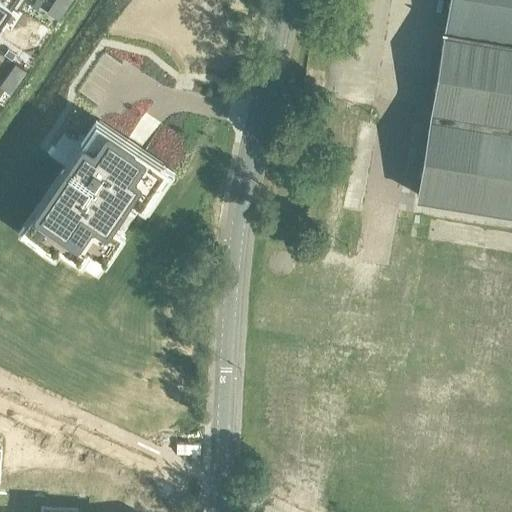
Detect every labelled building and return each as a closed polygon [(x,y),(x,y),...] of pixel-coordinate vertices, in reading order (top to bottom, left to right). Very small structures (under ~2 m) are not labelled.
[(3,0),(0,0),(0,30),(2,27),(0,25),(0,20),(11,5),(3,0)] [(3,0),(11,5),(19,10),(25,0),(3,0)] [(425,150),(417,198),(426,199),(409,197),(470,206),(511,213),(511,0),(449,0),(440,60),(425,150)] [(96,115),(18,230),(53,254),(61,243),(98,269),(111,251),(143,204),(149,207),(175,169),(96,115)] [(93,511),(95,495),(0,489),(0,511),(93,511)]
